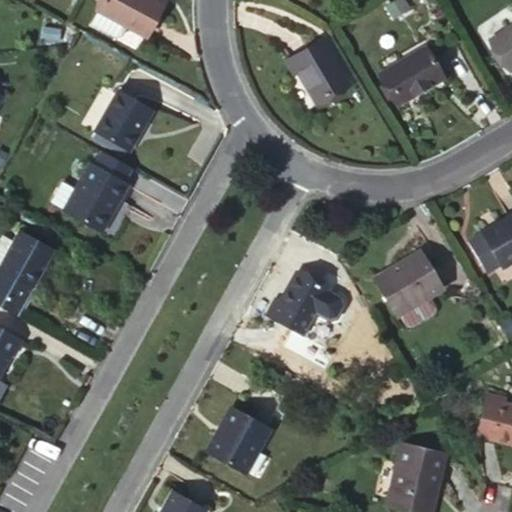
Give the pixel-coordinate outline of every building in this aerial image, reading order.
[(148,0),(102,0),(96,12),(88,26),(114,39),(120,37),(125,28),(145,38),(161,7),(148,0)] [(400,0),(399,0),(384,10),(392,21),(408,11),(400,0)] [(510,72),(511,70),(511,27),(490,42),(510,72)] [(291,60),(299,75),(316,103),(346,87),(320,42),(291,60)] [(424,50),(379,77),(398,106),(428,89),(427,86),(441,77),(424,50)] [(293,78),(299,75),(291,60),(284,64),(293,78)] [(96,135),(125,152),(128,153),(151,112),(117,93),(94,134),(96,135)] [(123,158),(125,152),(96,135),(92,141),(123,158)] [(122,183),(130,170),(103,154),(95,168),(90,165),(77,189),(63,214),(94,231),(113,200),(117,202),(126,186),(122,183)] [(63,214),(77,189),(64,182),(50,207),(63,214)] [(99,234),(117,202),(113,200),(94,231),(99,234)] [(511,257),(511,258),(511,216),(479,236),(497,266),(511,257)] [(0,271),(0,299),(19,310),(52,251),(20,234),(13,246),(0,271)] [(0,270),(0,271),(13,246),(1,241),(0,241),(0,270)] [(440,292),(418,254),(373,280),(396,318),(397,317),(428,300),(440,292)] [(500,271),(511,262),(511,258),(511,257),(497,266),(500,271)] [(296,275),(280,303),(272,320),(303,337),(315,315),(328,322),(336,319),(343,306),(341,299),(296,275)] [(0,309),(15,318),(19,310),(0,299),(0,309)] [(272,320),(280,303),(274,300),(266,316),(272,320)] [(428,300),(397,317),(403,329),(409,331),(433,317),(434,311),(428,300)] [(0,332),(0,366),(7,355),(12,357),(20,344),(0,332)] [(511,444),(511,407),(503,405),(504,400),(486,397),(477,436),(511,444)] [(233,406),(206,454),(244,474),(270,427),(233,406)] [(406,511),(430,511),(443,455),(401,446),(386,507),(406,511)] [(170,493),(159,511),(203,511),(204,511),(170,493)]
